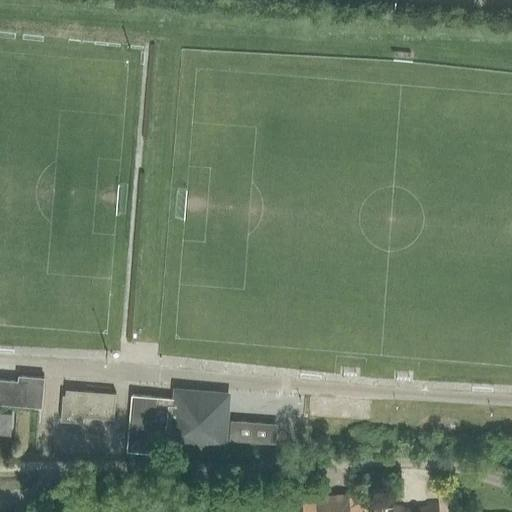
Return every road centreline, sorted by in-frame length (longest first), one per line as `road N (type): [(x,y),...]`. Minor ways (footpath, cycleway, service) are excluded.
road 1 (residential): [(511,490),(413,464),(0,470)]
road 2 (unclassified): [(0,364),(511,403)]
